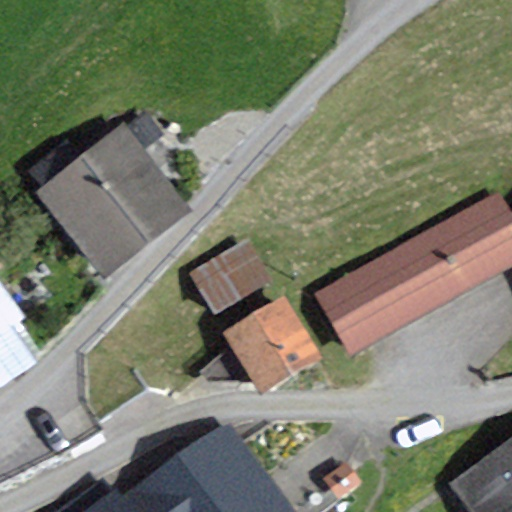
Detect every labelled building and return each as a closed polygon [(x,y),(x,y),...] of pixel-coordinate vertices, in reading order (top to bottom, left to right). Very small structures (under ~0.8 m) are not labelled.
[(122,126),(34,195),(102,281),(190,212),(122,126)] [(498,193),(315,295),(351,359),(511,269),(511,218),(510,215),(498,193)] [(246,244),(191,276),(262,395),(321,360),(284,297),(280,300),(246,244)] [(0,391),(38,366),(14,329),(27,319),(0,281),(0,391)] [(292,511),(227,423),(122,499),(115,489),(83,511),(292,511)] [(511,511),(511,442),(449,485),(466,511),(511,511)]
